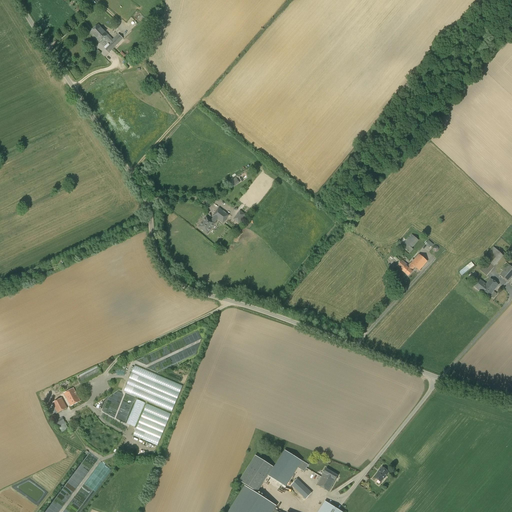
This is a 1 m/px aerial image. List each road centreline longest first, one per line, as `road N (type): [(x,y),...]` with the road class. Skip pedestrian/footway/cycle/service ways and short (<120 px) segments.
road 1 (unclassified): [(511,399),(435,378),(174,278),(158,258),(144,196),(16,0)]
road 2 (track): [(129,173),(195,98),(163,53),(182,0)]
